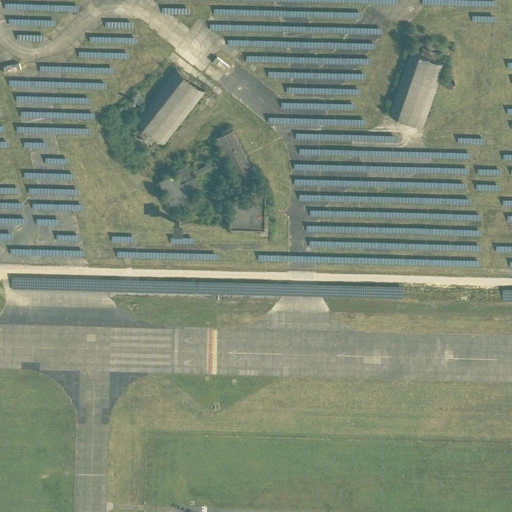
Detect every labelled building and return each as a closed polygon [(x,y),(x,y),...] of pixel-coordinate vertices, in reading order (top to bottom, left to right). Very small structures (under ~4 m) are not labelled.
[(420,53),(409,50),(388,113),(424,125),(446,62),(435,58),(438,51),(423,46),(420,53)] [(217,55),(213,60),(226,71),(230,66),(217,55)] [(3,66),(5,72),(21,68),(20,62),(3,66)] [(176,67),(135,120),(144,127),(139,133),(151,143),(156,137),(165,144),(206,91),(176,67)] [(452,81),(447,80),(445,86),(453,89),(455,82),(454,82),(454,81),(452,80),(452,81)] [(143,98),(137,93),(133,98),(133,99),(133,100),(134,101),(135,100),(139,103),(143,98)] [(258,180),(232,129),(217,136),(226,155),(193,171),(195,175),(228,158),(243,187),(258,180)] [(186,164),(174,170),(175,172),(158,180),(166,195),(163,196),(166,202),(169,201),(174,211),(184,206),(186,210),(199,203),(192,190),(200,186),(195,175),(193,171),(191,172),(186,164)] [(251,197),(231,197),(230,227),(259,228),(259,234),(266,234),(266,227),(264,227),(265,189),(251,189),(251,197)]
